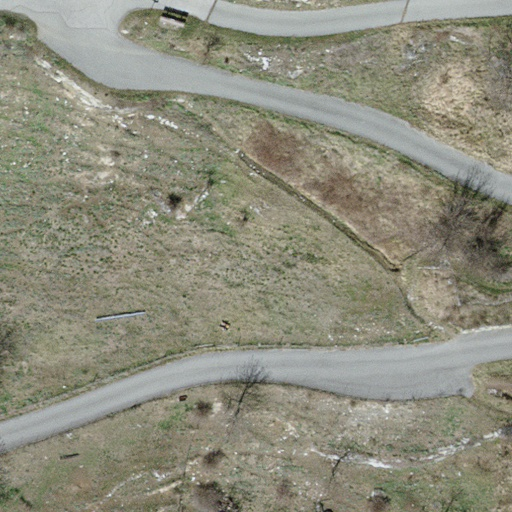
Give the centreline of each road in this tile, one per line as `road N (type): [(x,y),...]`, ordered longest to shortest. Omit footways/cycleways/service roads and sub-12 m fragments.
road 1 (residential): [(0,452),(180,387),(454,362),(511,340)]
road 2 (residential): [(511,187),(317,106),(106,65),(75,23)]
road 3 (track): [(170,0),(219,24),(300,34),(511,14)]
